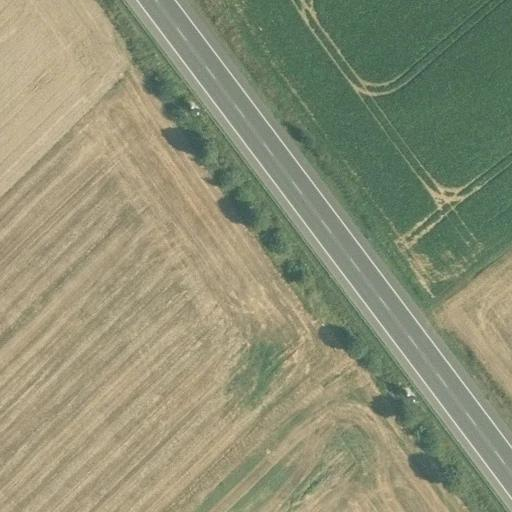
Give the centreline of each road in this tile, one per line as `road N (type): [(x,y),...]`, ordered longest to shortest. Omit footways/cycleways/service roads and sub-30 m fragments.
road 1 (primary): [(511,470),(159,0)]
road 2 (track): [(181,511),(337,363)]
road 3 (track): [(511,252),(412,337)]
